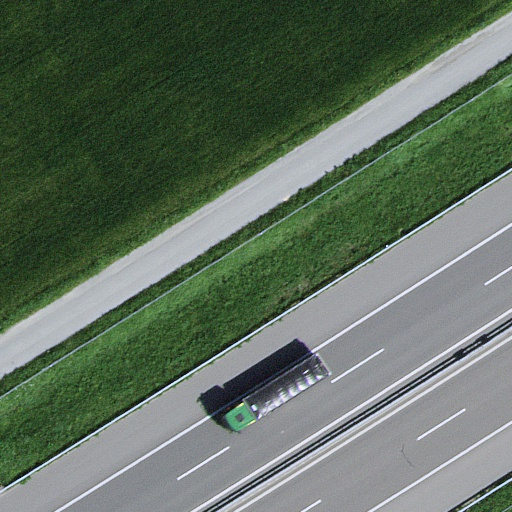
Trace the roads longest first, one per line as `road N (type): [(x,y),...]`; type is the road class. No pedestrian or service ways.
road 1 (unclassified): [(0,354),(511,33)]
road 2 (motorway): [(511,264),(119,511)]
road 3 (motorway): [(305,511),(511,379)]
